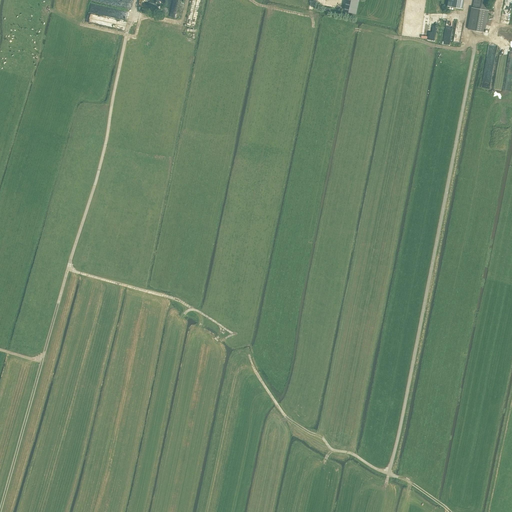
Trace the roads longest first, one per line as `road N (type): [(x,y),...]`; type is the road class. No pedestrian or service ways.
road 1 (track): [(386,482),(474,49),(463,40),(467,19)]
road 2 (track): [(67,268),(137,0)]
road 3 (track): [(0,508),(67,268)]
road 4 (track): [(67,268),(176,299),(236,333)]
road 5 (track): [(331,449),(285,417),(248,355)]
